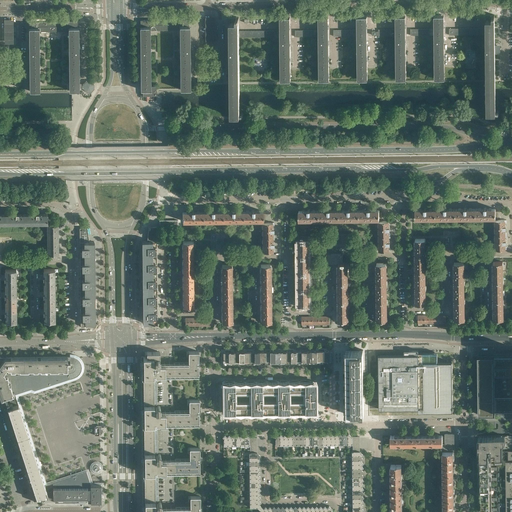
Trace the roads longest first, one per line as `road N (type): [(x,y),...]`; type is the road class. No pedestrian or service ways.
road 1 (secondary): [(507,143),(0,154)]
road 2 (secondary): [(0,173),(475,167)]
road 3 (secondary): [(507,143),(438,125),(153,128),(141,120)]
road 4 (secondary): [(112,339),(115,511)]
road 5 (secondary): [(129,511),(129,339)]
road 6 (residential): [(212,375),(330,374),(331,423)]
road 7 (residential): [(218,8),(218,75),(196,75),(197,8)]
road 8 (residential): [(338,511),(330,498),(270,497),(266,425)]
road 9 (secondary): [(142,205),(288,198)]
road 10 (residential): [(252,256),(214,256),(214,312),(172,313)]
road 11 (residential): [(485,254),(448,256),(445,308),(406,309)]
road 12 (secondary): [(129,339),(126,248),(135,220)]
road 13 (unclassified): [(72,260),(72,221),(57,202),(0,203)]
road 14 (secondary): [(98,104),(90,182),(101,222)]
